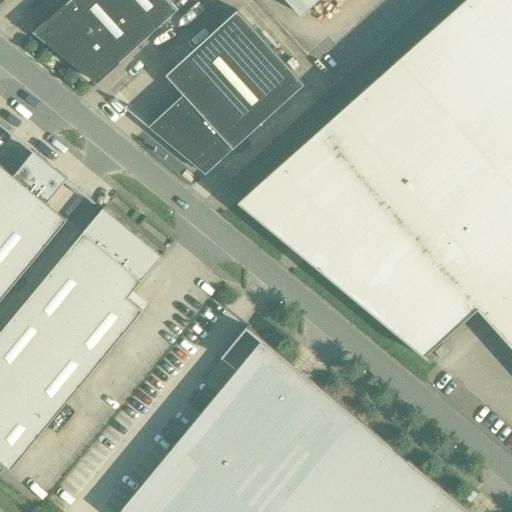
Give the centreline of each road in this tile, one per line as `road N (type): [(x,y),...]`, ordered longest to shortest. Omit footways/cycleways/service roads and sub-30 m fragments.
road 1 (unclassified): [(511,476),(0,51)]
road 2 (unknown): [(268,273),(104,466),(90,486),(89,511)]
